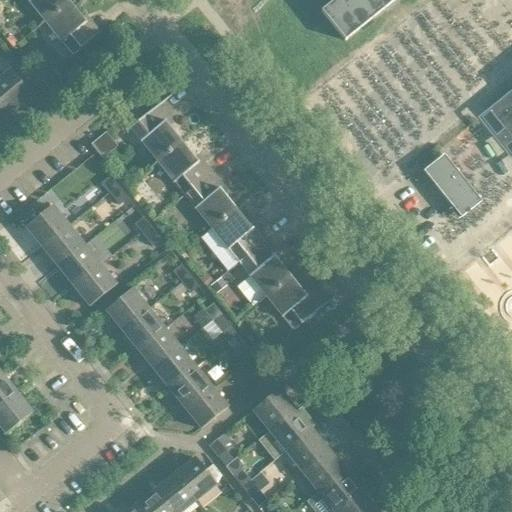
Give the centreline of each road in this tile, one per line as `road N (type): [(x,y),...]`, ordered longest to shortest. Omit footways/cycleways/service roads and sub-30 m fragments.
road 1 (residential): [(511,447),(172,36)]
road 2 (residential): [(0,463),(24,493),(103,432),(110,413),(0,271)]
road 3 (residential): [(0,177),(172,36)]
